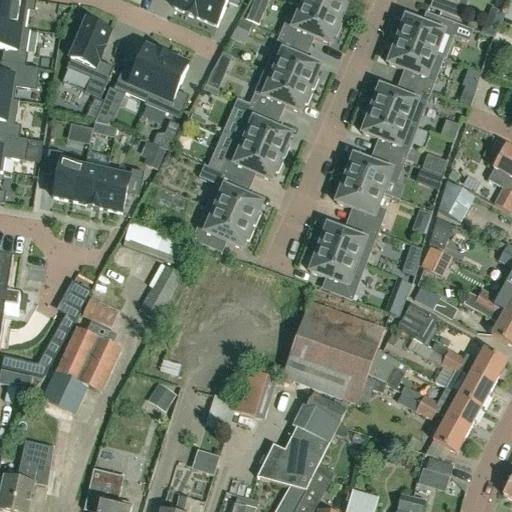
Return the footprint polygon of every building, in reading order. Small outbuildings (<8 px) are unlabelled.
[(0,28),(30,33),(30,32),(25,31),(28,13),(34,14),(36,2),(22,0),(11,0),(10,6),(0,4),(0,28)] [(195,21),(204,0),(178,0),(174,10),(185,15),(185,16),(195,21)] [(239,10),(243,0),(204,0),(195,21),(196,21),(196,20),(217,29),(228,5),(239,10)] [(261,18),(267,0),(253,0),(249,13),(261,18)] [(347,0),(296,0),(295,5),(340,24),(341,23),(343,24),(348,12),(346,11),(350,1),(347,0)] [(438,0),(444,2),(440,14),(462,22),(470,1),(467,0),(438,0)] [(340,26),(340,24),(295,5),(302,8),(297,21),(289,18),(280,39),(302,48),(307,37),(330,47),(335,38),(337,39),(342,27),(340,26)] [(449,47),(457,26),(435,18),(431,29),(406,20),(403,30),(400,29),(396,41),(398,42),(398,43),(444,61),(444,60),(436,57),(441,44),(449,47)] [(87,23),(67,71),(90,81),(84,95),(100,101),(113,70),(99,64),(104,52),(103,52),(110,35),(97,30),(98,28),(87,23)] [(26,55),(30,33),(0,28),(0,52),(3,53),(1,65),(25,69),(27,55),(26,55)] [(297,59),(302,48),(280,39),(266,73),(311,92),(312,91),(314,92),(319,80),(317,79),(321,69),(297,59)] [(431,95),(444,61),(398,43),(397,45),(394,44),(390,56),(393,57),(389,67),(413,76),(409,87),(431,95)] [(146,107),(167,59),(157,55),(156,55),(145,50),(134,75),(123,70),(113,93),(125,98),(146,107)] [(168,59),(167,59),(146,107),(146,109),(167,118),(167,116),(179,121),(189,98),(177,94),(188,69),(167,60),(168,59)] [(40,71),(25,69),(1,65),(0,70),(0,101),(18,104),(18,103),(13,103),(15,90),(36,93),(40,71)] [(310,94),(311,92),(266,73),(251,107),(272,116),(277,105),(301,115),(305,106),(308,107),(313,95),(310,94)] [(418,130),(431,95),(409,87),(405,98),(380,89),(377,99),(374,98),(370,110),(372,111),(372,113),(418,130)] [(15,126),(18,104),(0,101),(0,137),(17,140),(19,127),(15,126)] [(292,137),(268,127),(272,116),(251,107),(251,108),(241,104),(239,110),(248,114),(236,141),(282,160),(283,159),(285,160),(290,148),(288,147),(292,137)] [(405,165),(418,130),(372,113),(371,114),(368,113),(364,125),(366,126),(363,136),(387,145),(383,157),(405,165)] [(116,131),(108,129),(106,139),(114,140),(116,131)] [(25,164),(28,142),(17,140),(0,137),(0,173),(3,174),(5,161),(25,164)] [(281,162),(282,160),(236,141),(222,175),(243,184),(248,173),(272,183),(276,174),(279,175),(284,163),(281,162)] [(511,182),(511,152),(506,149),(494,172),(511,182)] [(77,206),(85,167),(61,162),(62,157),(50,154),(44,178),(57,181),(53,201),(77,206)] [(397,186),(405,165),(383,157),(379,168),(354,158),(351,168),(348,167),(344,179),(346,180),(345,182),(384,196),(389,183),(397,186)] [(99,211),(108,172),(85,167),(77,206),(87,209),(99,212),(99,211)] [(263,205),(239,195),(243,184),(222,175),(204,168),(199,180),(216,188),(207,209),(253,228),(253,227),(256,228),(261,216),(258,215),(263,205)] [(138,199),(144,175),(131,172),(130,177),(108,172),(99,211),(122,216),(126,196),(138,199)] [(379,210),(384,196),(345,182),(345,184),(342,183),(338,195),(340,196),(337,205),(361,215),(357,226),(379,234),(387,213),(379,210)] [(447,185),(438,214),(459,226),(473,200),(465,195),(447,185)] [(511,195),(510,195),(502,211),(511,215),(511,212),(511,195)] [(252,230),(253,228),(207,209),(193,243),(214,252),(219,241),(243,251),(247,242),(249,243),(254,231),(252,230)] [(134,222),(128,237),(183,256),(188,241),(134,222)] [(366,269),(379,234),(357,226),(352,237),(328,228),(324,238),(322,237),(317,249),(320,249),(319,251),(366,269)] [(511,249),(507,247),(503,255),(511,259),(511,249)] [(429,249),(425,258),(447,268),(451,260),(429,249)] [(353,303),(366,269),(319,251),(319,253),(316,252),(312,264),(314,265),(310,275),(335,284),(331,295),(353,303)] [(511,289),(511,259),(503,255),(498,264),(511,271),(511,276),(507,287),(511,289)] [(9,303),(14,267),(0,264),(0,352),(1,352),(7,317),(19,319),(21,304),(9,303)] [(165,268),(140,314),(158,324),(183,279),(165,268)] [(511,319),(511,289),(507,287),(499,301),(483,292),(478,301),(495,309),(504,315),(511,319)] [(442,301),(421,290),(414,303),(435,314),(442,301)] [(491,338),(511,349),(511,319),(504,315),(495,309),(478,301),(470,296),(464,307),(498,325),(491,338)] [(121,313),(91,300),(82,319),(112,333),(121,313)] [(385,331),(311,304),(283,381),(356,408),(385,331)] [(429,317),(410,307),(396,331),(415,342),(429,317)] [(43,380),(75,323),(65,317),(37,367),(4,359),(1,370),(43,380)] [(77,330),(56,374),(101,396),(122,351),(114,347),(118,338),(91,326),(87,336),(77,330)] [(456,378),(461,370),(439,357),(435,354),(422,347),(416,356),(423,360),(423,359),(456,378)] [(508,365),(484,352),(478,363),(466,357),(464,361),(439,347),(435,354),(439,357),(461,370),(471,375),(471,376),(494,389),(508,365)] [(160,373),(179,379),(183,367),(164,362),(160,373)] [(387,373),(389,368),(375,362),(368,380),(387,387),(390,388),(394,376),(387,373)] [(234,415),(256,421),(269,380),(247,373),(234,415)] [(34,381),(3,374),(0,383),(0,387),(30,395),(34,381)] [(482,411),(494,389),(471,376),(459,398),(482,411)] [(373,393),(384,397),(387,387),(368,380),(357,409),(367,412),(373,393)] [(469,434),(482,411),(459,398),(446,391),(438,405),(425,398),(420,406),(436,415),(446,421),(469,434)] [(436,415),(420,406),(403,397),(398,406),(416,414),(416,415),(432,423),(436,415)] [(293,429),(297,431),(286,453),(274,447),(257,480),(290,490),(307,494),(314,477),(330,447),(346,413),(312,399),(306,409),(303,407),(293,429)] [(457,457),(469,434),(446,421),(434,444),(433,443),(426,457),(445,464),(447,459),(450,453),(457,457)] [(0,511),(28,511),(34,488),(47,489),(54,450),(25,444),(18,483),(5,480),(0,504),(0,511)] [(198,453),(193,472),(214,478),(221,459),(198,453)] [(429,461),(426,473),(451,480),(454,468),(429,461)] [(131,511),(133,506),(119,503),(124,480),(94,472),(84,511),(131,511)] [(313,511),(329,485),(314,477),(307,494),(296,511),(313,511)] [(511,502),(511,480),(503,497),(511,502)] [(296,511),(307,494),(290,490),(277,511),(296,511)] [(347,511),(375,511),(379,499),(353,492),(347,511)] [(410,511),(413,500),(401,497),(397,511),(410,511)] [(203,511),(206,505),(179,498),(176,511),(203,511)] [(245,511),(248,501),(237,499),(233,511),(245,511)] [(424,511),(426,503),(413,500),(410,511),(424,511)] [(255,511),(258,503),(248,501),(245,511),(255,511)]
